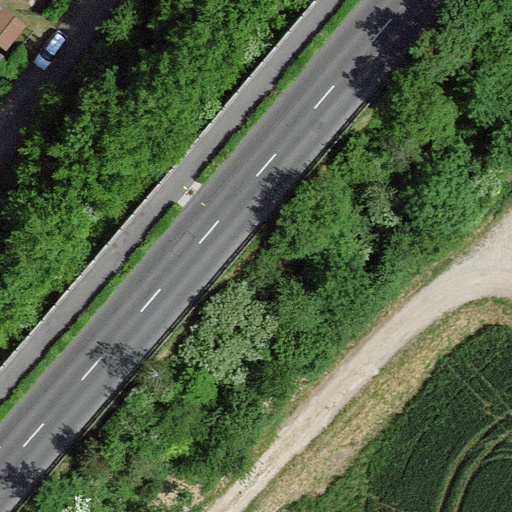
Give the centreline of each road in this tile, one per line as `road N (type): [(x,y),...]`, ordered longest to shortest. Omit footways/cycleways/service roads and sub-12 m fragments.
road 1 (tertiary): [(0,477),(404,0)]
road 2 (track): [(224,511),(428,299),(467,273),(511,273)]
road 3 (unclassified): [(0,134),(100,0)]
